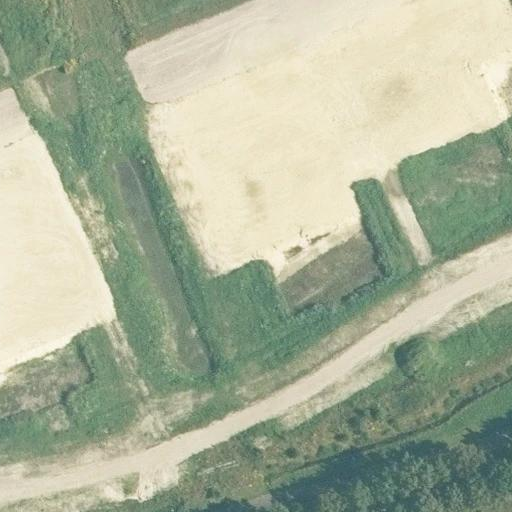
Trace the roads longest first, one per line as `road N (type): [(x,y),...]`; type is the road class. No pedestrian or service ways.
road 1 (unknown): [(0,494),(88,475),(226,429)]
road 2 (unclassified): [(393,511),(511,475)]
